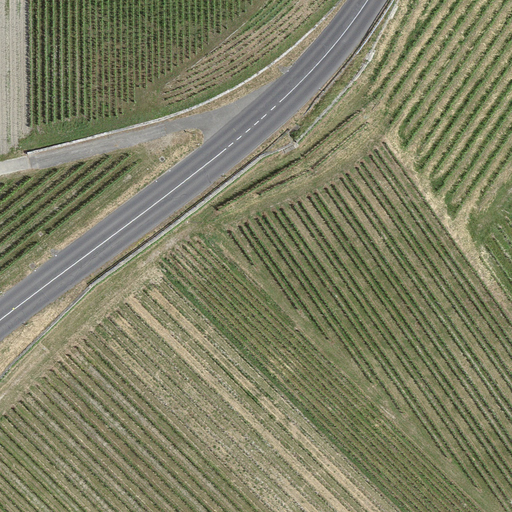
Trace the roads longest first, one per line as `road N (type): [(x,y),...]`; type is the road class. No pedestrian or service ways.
road 1 (tertiary): [(378,0),(301,90),(0,320)]
road 2 (track): [(301,90),(0,169)]
road 3 (track): [(0,394),(154,249),(227,214)]
